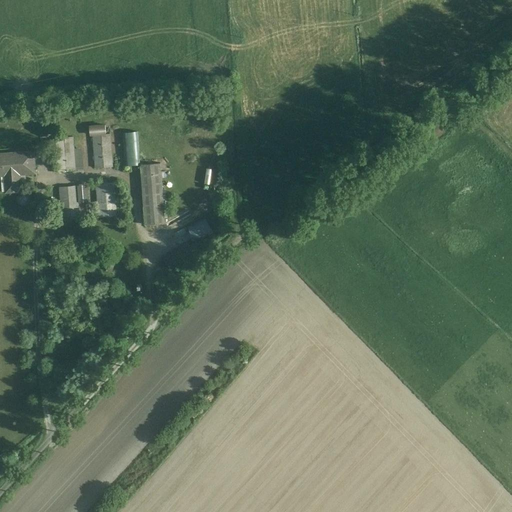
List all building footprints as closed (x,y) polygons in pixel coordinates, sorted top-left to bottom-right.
[(93,167),(112,166),(111,133),(106,133),(105,123),(92,124),(93,167)] [(125,164),(139,164),(137,131),(124,132),(125,164)] [(67,148),(66,166),(83,167),(83,148),(67,148)] [(33,152),(0,154),(0,175),(4,175),(6,192),(21,191),(20,187),(21,187),(21,185),(20,185),(19,174),(35,173),(33,152)] [(165,223),(162,162),(141,163),(144,224),(165,223)] [(89,201),(88,184),(61,186),(63,216),(80,215),(79,201),(89,201)] [(206,218),(188,226),(194,241),(212,232),(206,218)]
